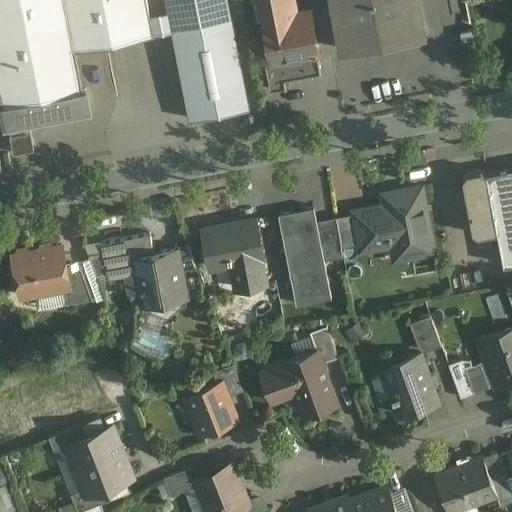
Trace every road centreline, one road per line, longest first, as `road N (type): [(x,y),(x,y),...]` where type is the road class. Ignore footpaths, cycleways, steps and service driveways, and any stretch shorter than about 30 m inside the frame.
road 1 (residential): [(0,208),(511,106)]
road 2 (residential): [(405,445),(324,468),(282,459)]
